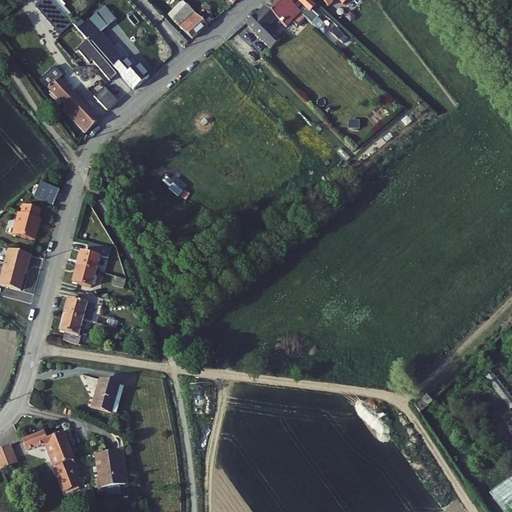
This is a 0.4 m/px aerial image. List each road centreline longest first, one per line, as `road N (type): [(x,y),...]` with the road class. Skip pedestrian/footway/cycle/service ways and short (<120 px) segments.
road 1 (residential): [(253,0),(98,139),(22,385),(0,420)]
road 2 (track): [(0,59),(103,193),(133,251),(173,368),(195,511)]
road 3 (track): [(34,348),(368,392)]
